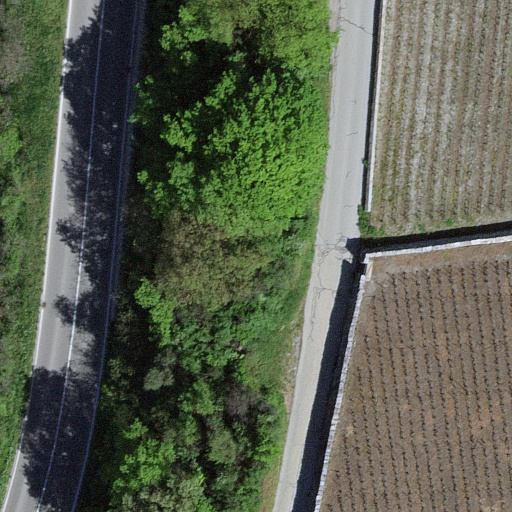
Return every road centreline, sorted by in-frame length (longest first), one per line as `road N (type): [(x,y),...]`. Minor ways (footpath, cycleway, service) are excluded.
road 1 (track): [(360,0),(337,267),(282,511)]
road 2 (primary): [(103,0),(78,283),(37,511)]
